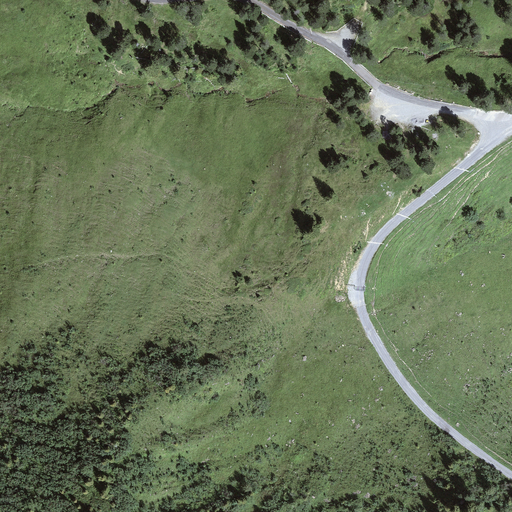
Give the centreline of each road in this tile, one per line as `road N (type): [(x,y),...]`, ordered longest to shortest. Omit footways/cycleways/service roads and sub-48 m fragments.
road 1 (track): [(511,474),(403,382),(376,340),(360,292),(380,236),(511,123)]
road 2 (track): [(246,0),(338,50),(391,92),(511,116)]
